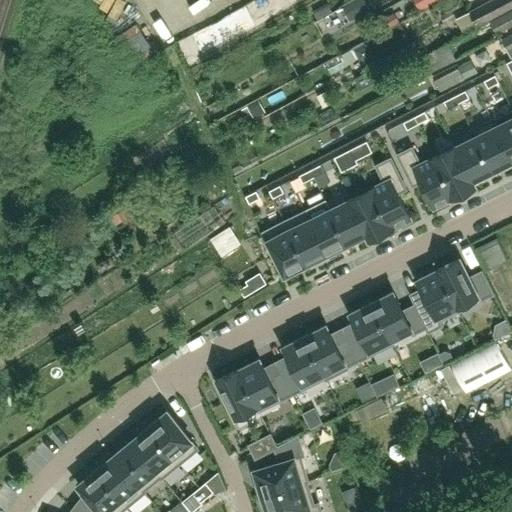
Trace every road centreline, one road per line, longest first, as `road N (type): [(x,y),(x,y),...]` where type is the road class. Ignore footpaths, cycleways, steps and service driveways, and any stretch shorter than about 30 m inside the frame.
road 1 (residential): [(511,201),(180,368)]
road 2 (residential): [(180,368),(59,461),(18,511)]
road 3 (residential): [(243,511),(180,368)]
